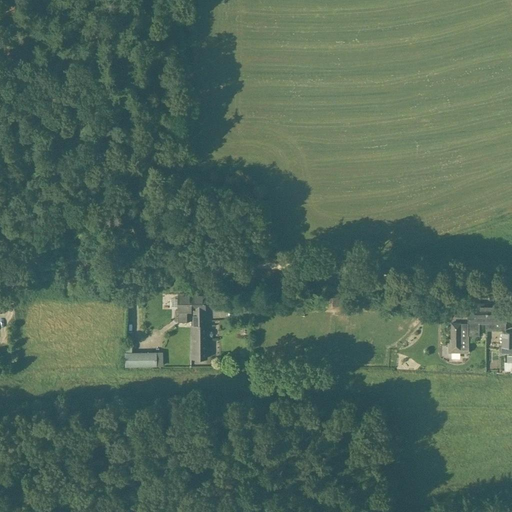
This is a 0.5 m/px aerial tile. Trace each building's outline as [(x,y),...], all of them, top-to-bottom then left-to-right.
[(179,321),(189,321),(189,311),(192,311),(192,310),(192,294),(178,295),(179,311),(179,321)] [(207,325),(206,325),(206,294),(192,294),(192,310),(195,310),(195,317),(191,317),(192,326),(191,326),(191,358),(208,358),(207,325)] [(469,353),(469,335),(479,336),(479,324),(487,324),(487,304),(475,303),(475,313),(468,312),(467,323),(461,323),(451,323),(451,339),(448,339),(448,353),(469,353)] [(487,330),(495,330),(506,330),(506,324),(507,324),(507,314),(500,314),(500,304),(487,304),(487,324),(487,330)] [(511,331),(504,331),(504,332),(503,332),(502,353),(507,353),(507,357),(511,357),(511,331)] [(157,366),(157,351),(132,352),(133,336),(127,336),(126,352),(125,352),(125,367),(157,366)]
